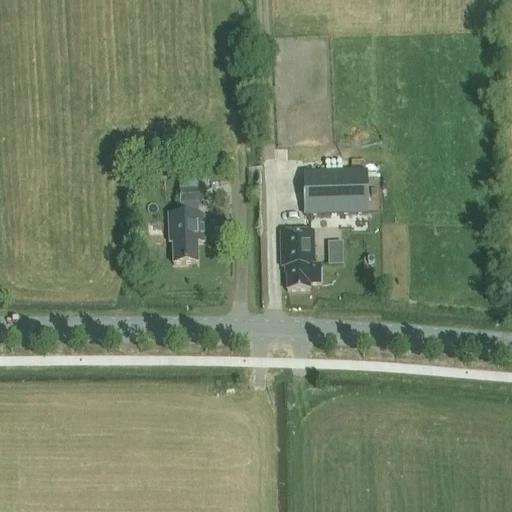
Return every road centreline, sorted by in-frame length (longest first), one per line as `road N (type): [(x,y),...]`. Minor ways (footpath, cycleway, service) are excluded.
road 1 (secondary): [(511,342),(272,330),(0,332)]
road 2 (track): [(272,330),(259,0)]
